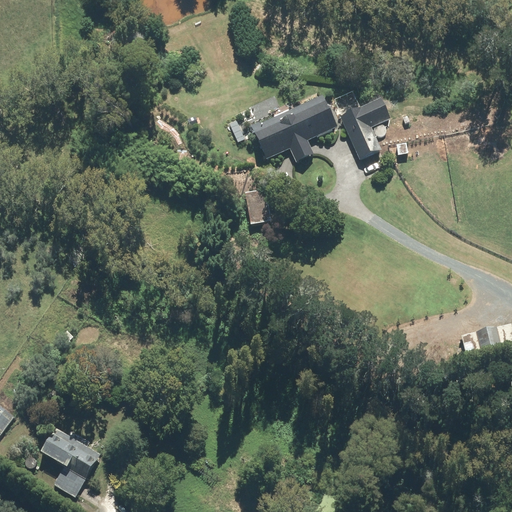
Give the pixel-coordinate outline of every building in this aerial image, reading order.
[(264,152),(280,156),(291,151),(297,165),(316,157),(310,143),(340,129),(324,96),(253,129),(264,152)] [(363,131),(391,119),(383,101),(342,119),(360,161),(373,155),(363,131)] [(511,325),(462,338),(469,366),(511,355),(511,325)] [(0,438),(15,419),(0,407),(0,438)] [(58,436),(55,435),(43,455),(65,469),(55,487),(76,500),(101,457),(60,433),(58,436)]
